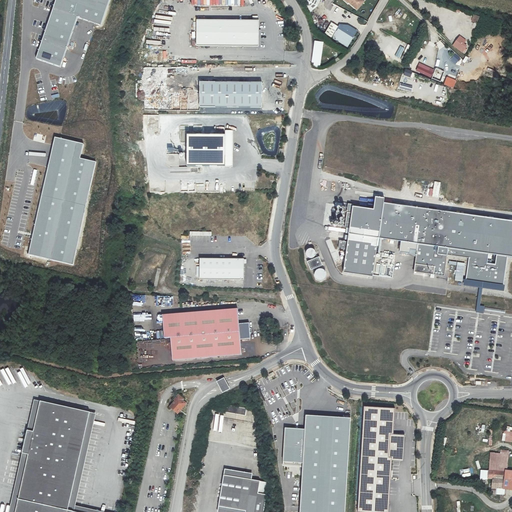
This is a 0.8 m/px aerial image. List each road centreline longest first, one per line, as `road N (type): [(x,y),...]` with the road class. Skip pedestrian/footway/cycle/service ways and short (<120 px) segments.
road 1 (unclassified): [(412,395),(349,388),(330,377),(315,363),(295,315),(274,240),(301,82)]
road 2 (unclassified): [(301,82),(348,58),(385,0)]
